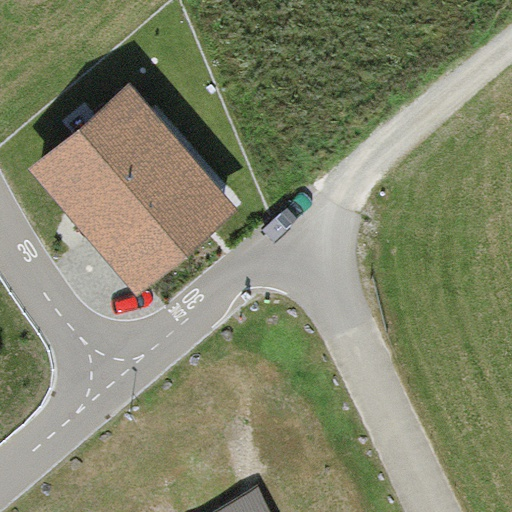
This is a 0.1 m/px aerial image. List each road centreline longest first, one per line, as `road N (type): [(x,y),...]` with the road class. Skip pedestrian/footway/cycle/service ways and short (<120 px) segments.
road 1 (residential): [(104,373),(150,355),(261,261),(304,258),(326,281),(437,511)]
road 2 (track): [(304,258),(353,181),(511,45)]
road 3 (residential): [(104,373),(0,218)]
road 4 (residential): [(0,481),(76,416),(104,373)]
